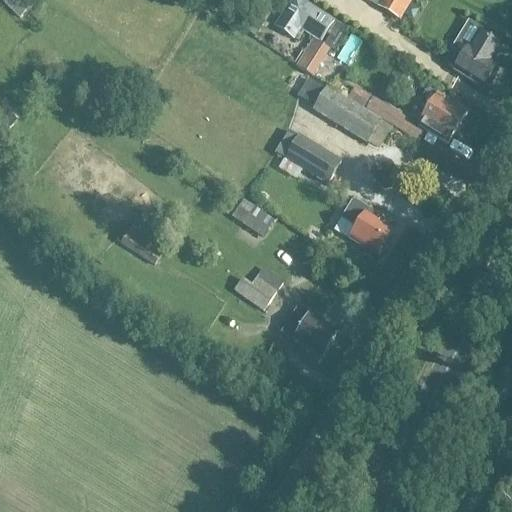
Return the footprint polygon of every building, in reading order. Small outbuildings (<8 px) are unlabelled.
[(26,0),(0,0),(19,18),(32,5),(26,0)] [(294,0),(292,4),(276,29),(292,40),(293,40),(297,43),(303,33),(321,44),(326,35),(327,36),(330,38),(335,41),(342,28),(335,23),(336,22),(305,3),(299,0),(294,0)] [(364,0),(399,22),(412,0),(364,0)] [(456,54),(448,68),(453,72),(453,73),(482,90),(496,67),(493,65),(502,51),(480,37),(483,33),(469,24),(452,52),(456,54)] [(251,38),(256,31),(250,28),(245,33),(251,38)] [(312,77),(329,51),(324,47),(313,41),(296,68),(312,77)] [(7,80),(7,81),(0,87),(0,109),(15,124),(25,112),(9,97),(16,89),(7,80)] [(326,90),(312,113),(367,146),(381,123),(326,90)] [(419,128),(419,129),(424,132),(447,146),(466,115),(437,98),(430,93),(426,94),(422,101),(422,106),(430,111),(419,128)] [(372,102),(366,111),(400,132),(406,122),(372,102)] [(289,134),(276,157),(284,162),(285,161),(286,161),(299,141),(289,134)] [(299,141),(286,161),(304,172),(328,187),(341,167),(299,140),(299,141)] [(354,201),(342,220),(358,231),(352,240),(380,257),(394,234),(377,223),(380,218),(354,201)] [(246,223),(244,226),(264,239),(274,224),(255,211),(246,223)] [(124,240),(120,246),(155,267),(165,250),(131,229),(129,232),(124,240)] [(243,282),(236,292),(245,299),(265,313),(284,285),(264,272),(252,288),(243,282)] [(288,328),(284,335),(310,351),(304,359),(318,368),(339,335),(299,309),(294,320),(290,318),(285,325),(288,328)]
